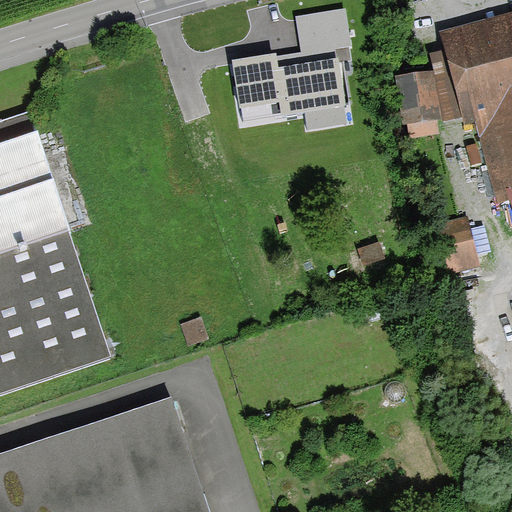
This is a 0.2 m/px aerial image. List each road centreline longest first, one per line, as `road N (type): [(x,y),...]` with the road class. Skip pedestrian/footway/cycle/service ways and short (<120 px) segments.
road 1 (unknown): [(0,433),(181,370),(214,390),(247,511)]
road 2 (tertiary): [(0,45),(141,0)]
